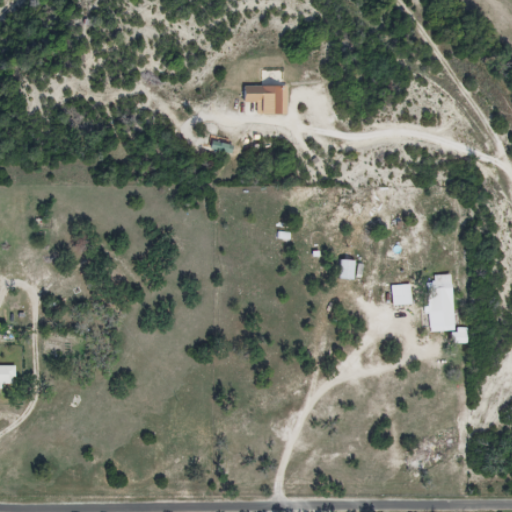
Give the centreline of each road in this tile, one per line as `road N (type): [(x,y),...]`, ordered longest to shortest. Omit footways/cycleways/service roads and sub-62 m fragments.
road 1 (residential): [(511,505),(0,507)]
road 2 (residential): [(265,504),(310,393),(348,360),(382,313)]
